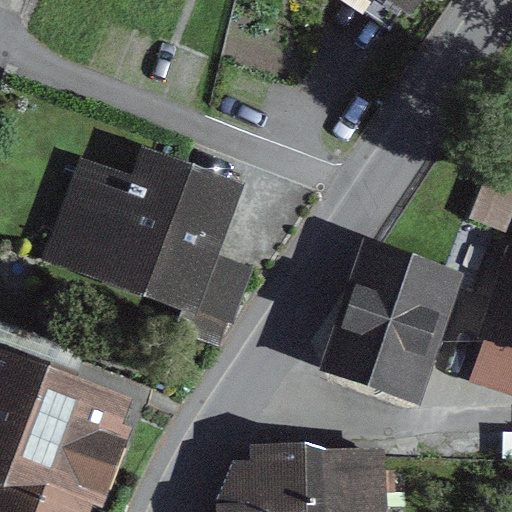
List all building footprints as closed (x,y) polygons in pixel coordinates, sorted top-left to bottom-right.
[(402,0),(350,0),(384,25),(402,0)] [(52,261),(221,323),(238,277),(204,264),(229,198),(144,167),(134,194),(84,176),(52,261)] [(456,283),(354,251),(312,385),(415,417),(456,283)] [(511,263),(496,258),(462,359),(511,376),(511,263)] [(93,511),(128,418),(0,370),(0,511),(93,511)] [(375,511),(374,462),(306,465),(307,511),(375,511)] [(307,511),(306,465),(255,467),(256,475),(238,476),(224,511),(307,511)]
